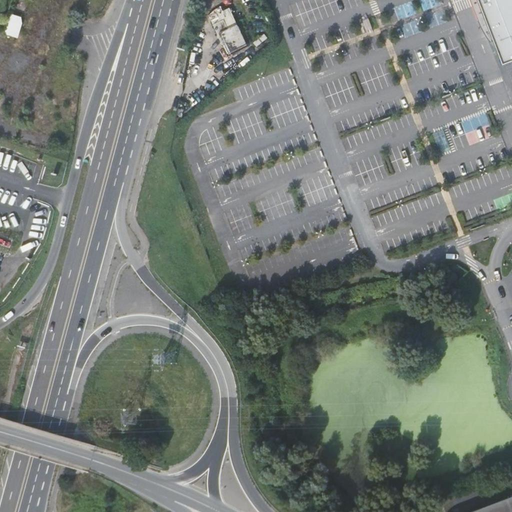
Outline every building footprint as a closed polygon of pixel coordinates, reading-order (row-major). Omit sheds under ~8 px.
[(498,0),(480,0),(486,17),(502,11),(498,0)] [(511,0),(498,0),(502,11),(486,17),(501,56),(505,66),(511,62),(511,0)] [(212,19),(215,25),(225,20),(229,29),(238,25),(231,10),(212,19)] [(6,33),(18,37),(23,21),(21,21),(22,17),(12,14),(6,33)] [(402,24),(406,36),(421,31),(417,19),(402,24)] [(225,20),(215,25),(224,44),(226,43),(231,53),(248,45),(238,25),(229,29),(225,20)] [(0,111),(0,121),(7,124),(13,103),(3,100),(0,111)] [(284,115),(289,123),(297,118),(292,110),(284,115)] [(511,511),(511,498),(475,511),(511,511)]
